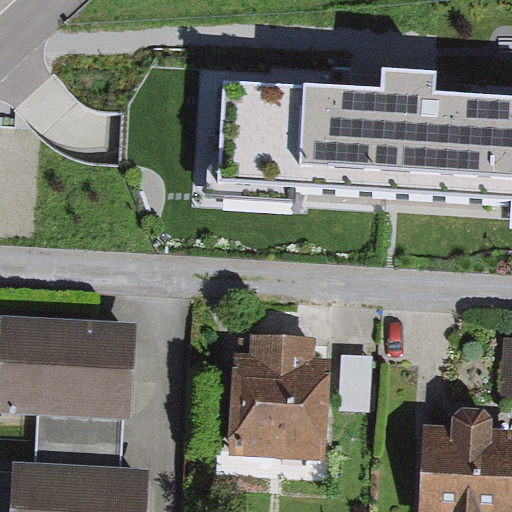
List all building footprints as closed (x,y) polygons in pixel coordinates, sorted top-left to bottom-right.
[(382,107),(226,98),(221,194),(511,210),(511,113),(438,110),(440,91),(383,88),(382,107)] [(132,430),(138,333),(3,326),(0,374),(0,423),(39,425),(124,430),(132,430)] [(501,401),(511,401),(511,341),(504,342),(501,401)] [(251,362),(235,361),(230,465),(327,470),(332,366),(317,366),(318,346),(252,343),(251,362)] [(373,359),(341,359),(339,415),(371,416),(373,359)] [(452,435),(424,434),(420,511),(511,511),(511,437),(494,437),(494,430),(485,420),(463,418),(452,427),(452,435)] [(121,479),(124,430),(39,425),(36,474),(121,479)] [(149,511),(152,481),(121,479),(36,474),(16,473),(13,511),(149,511)]
